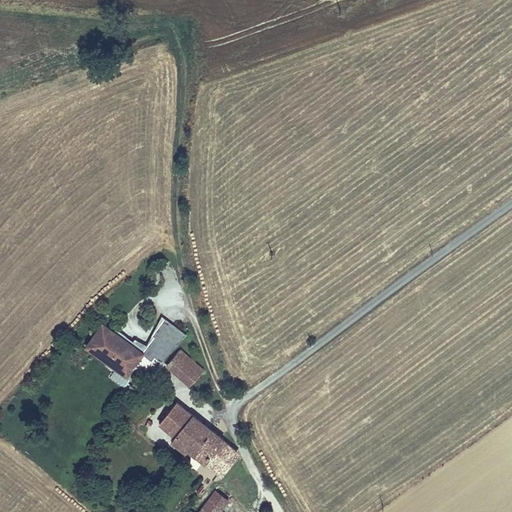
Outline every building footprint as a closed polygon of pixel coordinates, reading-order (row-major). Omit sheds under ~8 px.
[(165,343),(174,330),(163,322),(154,335),(165,343)] [(142,352),(144,348),(116,328),(114,331),(102,323),(86,345),(96,352),(101,346),(131,367),(141,353),(142,354),(143,352),(142,352)] [(158,353),(165,343),(154,335),(146,345),(158,353)] [(131,367),(101,346),(96,352),(126,374),(131,367)] [(191,384),(204,369),(180,348),(167,363),(191,384)] [(189,450),(191,447),(222,469),(238,447),(227,439),(229,436),(177,398),(160,422),(174,433),(171,437),(189,450)] [(221,506),(230,495),(217,485),(209,496),(221,506)] [(228,511),(221,506),(209,496),(195,511),(228,511)]
